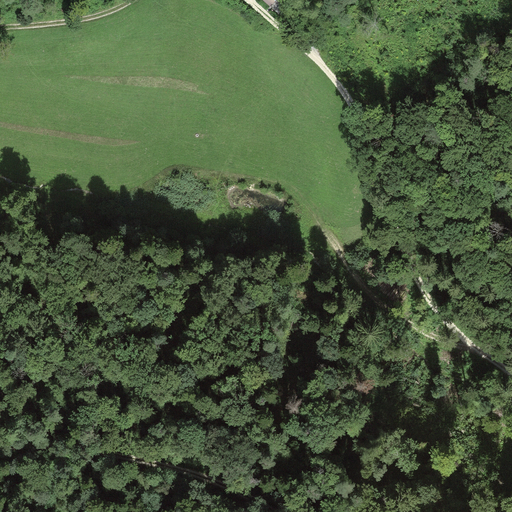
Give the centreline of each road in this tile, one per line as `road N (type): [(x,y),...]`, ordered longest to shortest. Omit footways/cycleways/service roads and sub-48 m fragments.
road 1 (track): [(247,0),(319,63),(350,104),(426,300),(511,375)]
road 2 (track): [(278,511),(191,471),(119,453),(0,448)]
road 3 (track): [(481,353),(396,321),(351,276),(331,238),(290,205)]
road 4 (track): [(0,28),(76,20),(130,0)]
